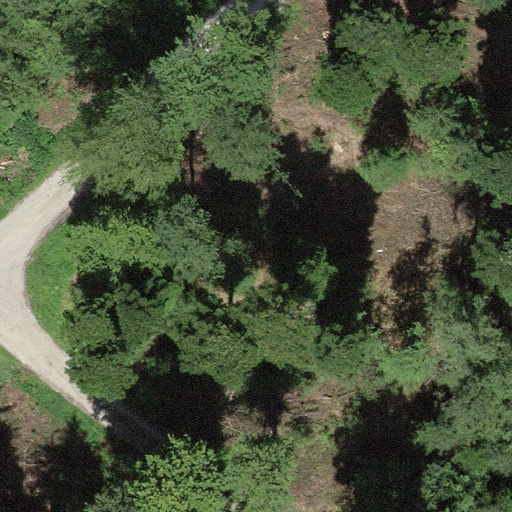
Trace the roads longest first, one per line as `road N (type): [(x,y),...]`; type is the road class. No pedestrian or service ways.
road 1 (track): [(0,237),(243,0)]
road 2 (track): [(0,337),(235,511)]
